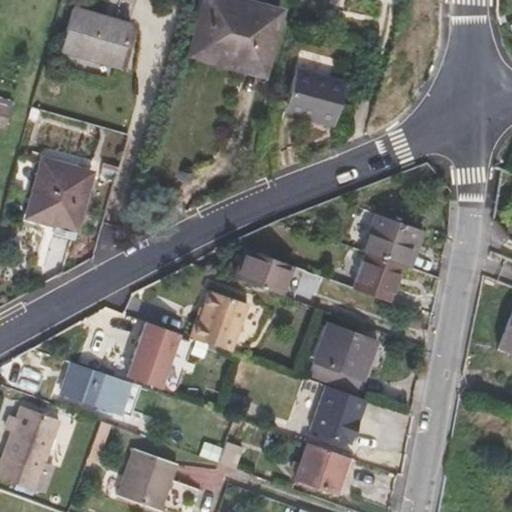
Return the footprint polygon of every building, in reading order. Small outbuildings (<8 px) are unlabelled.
[(277,9),(246,0),(203,0),(199,18),(210,21),(202,50),(261,67),(277,9)] [(117,65),(129,24),(71,8),(60,48),(117,65)] [(202,50),(210,21),(199,18),(188,56),(258,75),(261,67),(202,50)] [(330,122),(342,80),(295,68),(283,109),(330,122)] [(0,122),(8,123),(11,100),(0,98),(0,122)] [(74,221),(88,173),(41,160),(26,215),(48,221),(50,215),(74,221)] [(421,231),(375,214),(361,252),(364,253),(400,266),(403,267),(412,242),(417,244),(421,231)] [(53,231),(70,236),(74,221),(50,215),(48,221),(55,223),(53,231)] [(292,264),(247,246),(235,277),(281,294),(292,264)] [(352,287),(387,300),(400,266),(364,253),(352,287)] [(315,302),(320,277),(299,273),(294,298),(315,302)] [(198,319),(196,318),(189,336),(230,351),(246,303),(209,290),(198,319)] [(511,313),(497,351),(511,357),(511,313)] [(178,333),(144,320),(125,374),(160,386),(178,333)] [(354,390),(365,358),(368,359),(373,343),(373,341),(327,325),(310,375),(354,390)] [(61,391),(132,415),(142,385),(71,362),(61,391)] [(346,442),(362,398),(322,383),(306,428),(346,442)] [(0,478),(33,490),(58,420),(20,406),(0,463),(0,478)] [(54,443),(68,447),(75,424),(61,420),(54,443)] [(254,444),(254,426),(232,427),(233,445),(254,444)] [(295,476),(334,489),(345,456),(306,442),(295,476)] [(176,464),(133,449),(117,495),(159,510),(176,464)]
